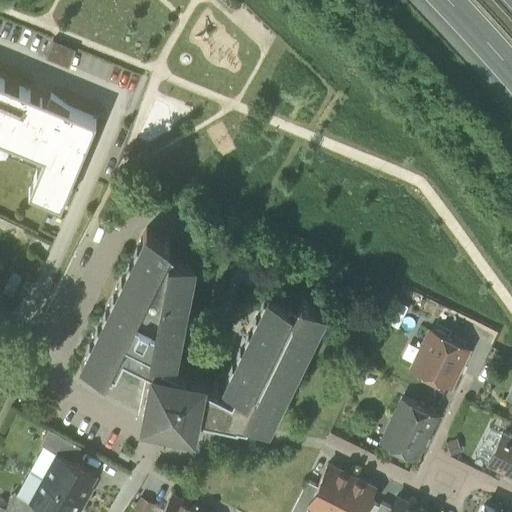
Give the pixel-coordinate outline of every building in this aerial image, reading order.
[(52,40),(45,57),(68,66),(75,49),(52,40)] [(30,90),(0,78),(0,136),(43,154),(28,190),(61,204),(96,118),(69,107),(64,119),(43,110),(25,103),(30,90)] [(25,103),(43,110),(48,98),(30,90),(25,103)] [(50,92),(48,98),(43,110),(64,119),(69,107),(50,92)] [(141,415),(194,426),(197,410),(237,418),(237,416),(246,418),(249,413),(267,422),(324,305),(301,293),(298,297),(289,293),(286,299),(279,295),(268,289),(223,381),(234,386),(231,392),(203,378),(203,374),(186,370),(162,358),(163,355),(174,357),(194,258),(183,255),(173,253),(174,247),(168,244),(170,239),(146,227),(81,360),(105,372),(111,375),(115,367),(123,351),(152,365),(149,379),(141,415)] [(2,292),(12,296),(22,276),(12,271),(2,292)] [(436,379),(450,386),(468,348),(430,329),(411,367),(425,374),(426,379),(431,381),(436,380),(436,379)] [(400,449),(415,457),(436,415),(402,398),(381,440),(391,445),(392,448),(397,450),(400,449)] [(58,451),(72,459),(80,445),(49,428),(40,443),(57,452),(58,451)] [(488,460),(511,472),(511,435),(503,431),(488,460)] [(57,452),(44,476),(85,499),(91,488),(88,486),(95,472),(72,459),(58,451),(57,452)] [(309,503),(327,511),(332,511),(351,474),(327,463),(317,484),(308,503),(309,503)] [(374,486),(351,474),(332,511),(361,511),(368,498),(374,486)] [(79,510),(85,499),(44,476),(31,500),(30,501),(45,509),(50,511),(73,511),(76,508),(79,510)] [(289,511),(304,511),(309,503),(308,503),(317,484),(306,478),(289,511)] [(14,490),(5,507),(13,511),(43,511),(45,509),(30,501),(31,500),(14,490)] [(190,511),(194,505),(171,493),(160,511),(190,511)] [(416,511),(419,508),(395,497),(391,506),(387,511),(416,511)] [(374,511),(379,503),(368,498),(361,511),(374,511)] [(380,500),(379,503),(374,511),(387,511),(391,506),(380,500)]
